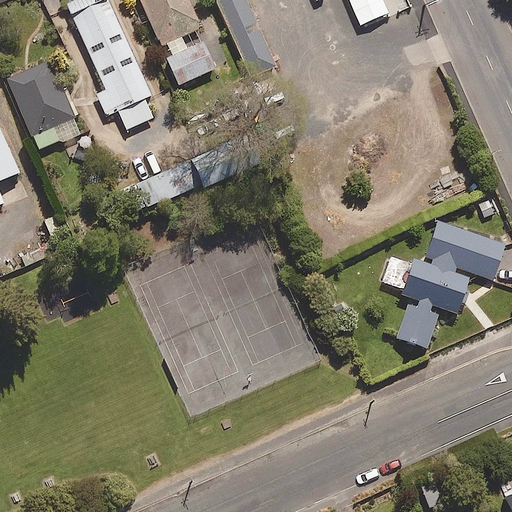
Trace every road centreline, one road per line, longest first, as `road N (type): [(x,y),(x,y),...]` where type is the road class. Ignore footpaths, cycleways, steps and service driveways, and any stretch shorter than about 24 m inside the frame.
road 1 (residential): [(239,511),(511,390)]
road 2 (secondary): [(511,112),(463,0)]
